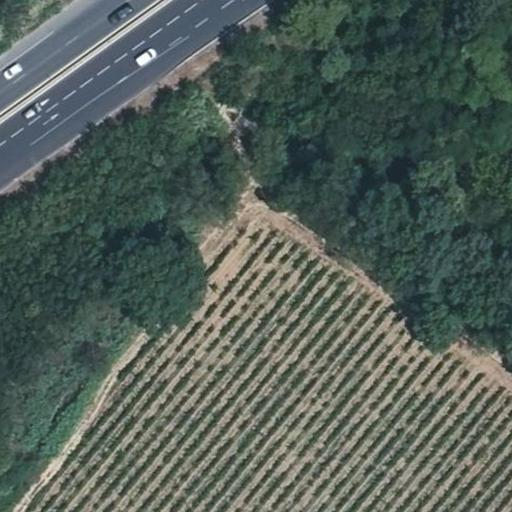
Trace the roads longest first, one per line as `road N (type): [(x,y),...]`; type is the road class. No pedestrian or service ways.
road 1 (track): [(279,225),(34,511)]
road 2 (track): [(511,373),(244,201)]
road 3 (trunk): [(0,158),(232,0)]
road 4 (trunk): [(118,0),(0,86)]
